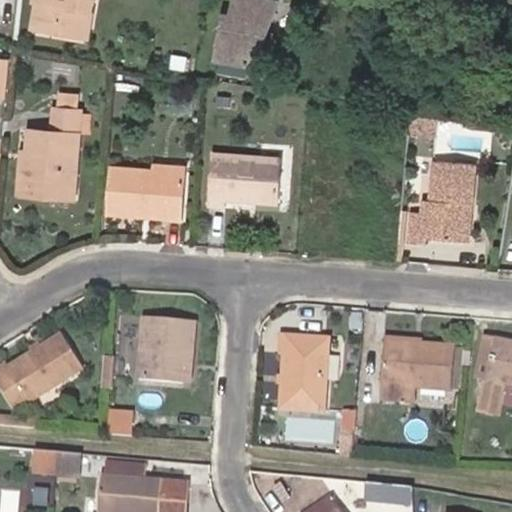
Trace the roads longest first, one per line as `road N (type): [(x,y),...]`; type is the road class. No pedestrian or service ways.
road 1 (residential): [(511,301),(251,283)]
road 2 (residential): [(251,283),(109,263),(19,303)]
road 3 (residential): [(251,283),(242,479),(263,511)]
